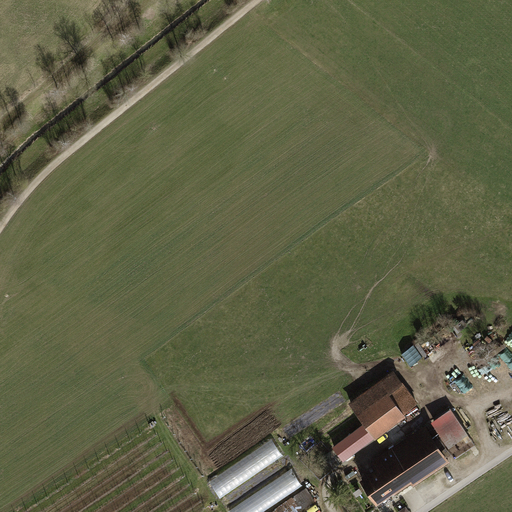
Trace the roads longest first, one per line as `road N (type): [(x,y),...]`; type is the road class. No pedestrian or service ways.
road 1 (track): [(0,227),(66,154),(259,0)]
road 2 (unknown): [(339,511),(332,486),(425,418),(424,365),(469,331)]
